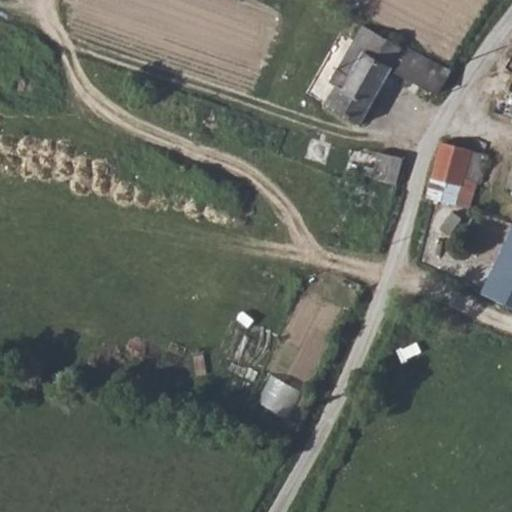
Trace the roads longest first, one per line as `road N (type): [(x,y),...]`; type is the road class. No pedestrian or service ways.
road 1 (unclassified): [(278,511),(334,414),(396,269),(423,151),(511,18)]
road 2 (track): [(423,151),(346,135),(94,55),(59,12),(62,0)]
road 3 (track): [(396,269),(511,325)]
